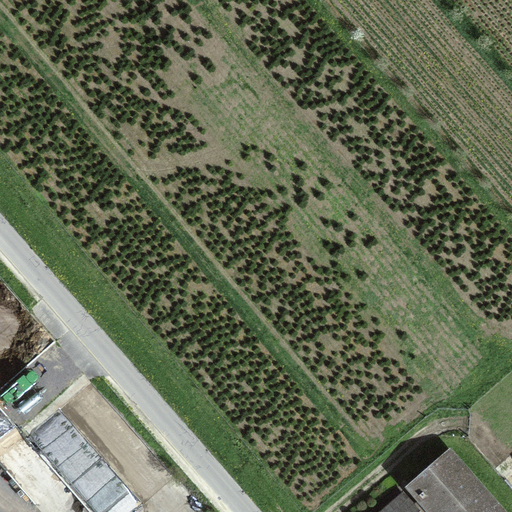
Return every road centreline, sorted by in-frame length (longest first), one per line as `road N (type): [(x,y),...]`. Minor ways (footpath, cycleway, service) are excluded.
road 1 (tertiary): [(241,511),(0,233)]
road 2 (track): [(334,511),(430,431),(453,427),(511,480)]
